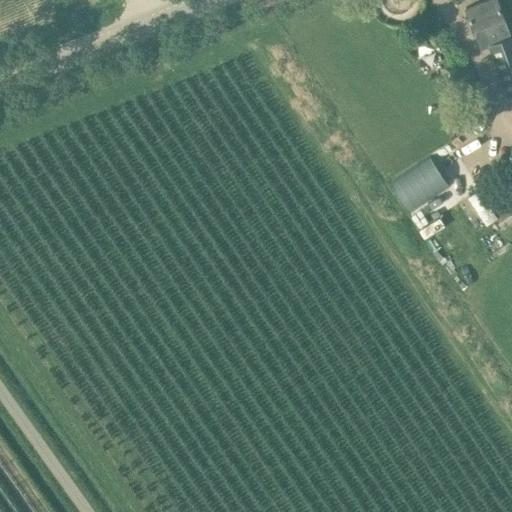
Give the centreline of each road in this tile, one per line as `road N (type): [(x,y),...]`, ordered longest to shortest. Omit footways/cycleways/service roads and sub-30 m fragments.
road 1 (tertiary): [(0,80),(203,0)]
road 2 (unclassified): [(75,511),(0,401)]
